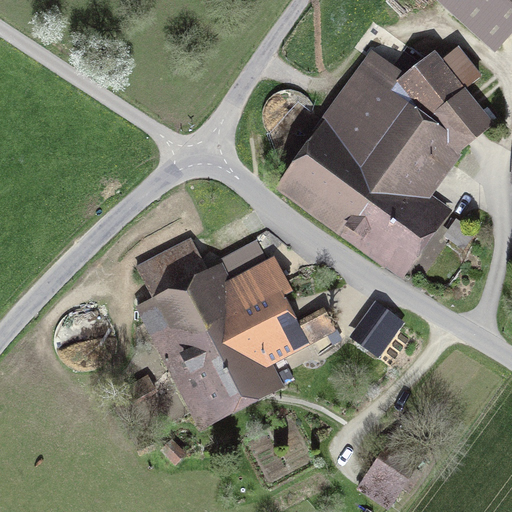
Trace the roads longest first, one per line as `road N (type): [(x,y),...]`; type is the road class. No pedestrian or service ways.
road 1 (unclassified): [(197,155),(299,234),(511,367)]
road 2 (unclassified): [(0,342),(130,209),(197,155)]
road 3 (unclassified): [(197,155),(304,0)]
